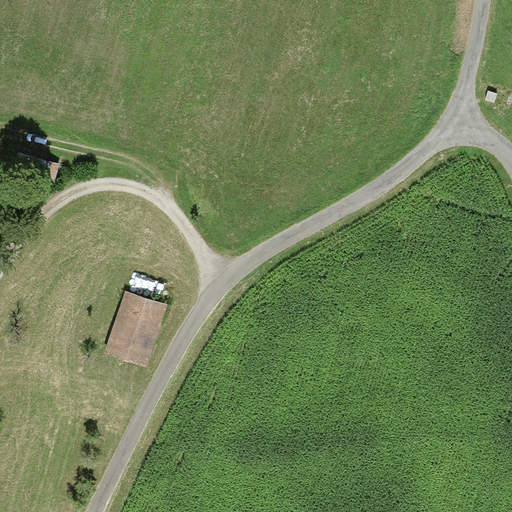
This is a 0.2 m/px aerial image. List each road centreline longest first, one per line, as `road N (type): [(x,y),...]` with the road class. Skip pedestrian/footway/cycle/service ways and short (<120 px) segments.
road 1 (unclassified): [(86,511),(103,467),(218,275),(370,198),(451,133)]
road 2 (track): [(0,264),(42,213),(123,186),(161,205),(218,275)]
road 3 (track): [(0,134),(137,163),(154,174),(161,205)]
road 4 (track): [(451,133),(480,0)]
